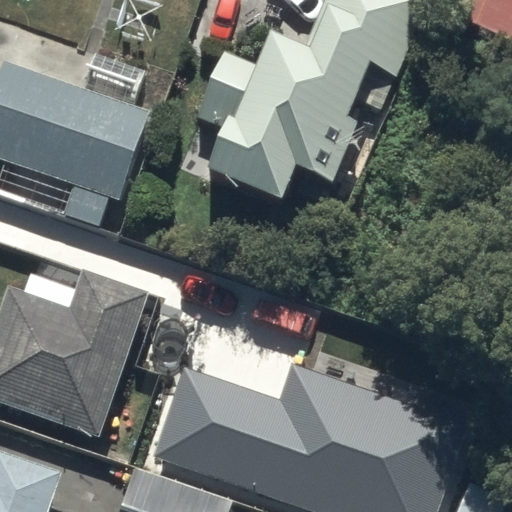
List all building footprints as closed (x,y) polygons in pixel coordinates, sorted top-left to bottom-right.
[(425,0),(326,0),(308,45),(270,29),(255,64),(226,52),(198,119),(222,129),(206,169),(281,200),(294,168),(334,184),(359,124),(345,118),(369,60),(396,71),(425,0)] [(511,42),(511,0),(447,0),(442,15),(511,42)] [(148,109),(1,59),(0,62),(0,162),(3,163),(0,171),(0,191),(97,225),(107,197),(117,200),(148,109)] [(145,291),(79,270),(67,306),(6,286),(0,302),(0,403),(96,437),(145,291)] [(296,314),(233,288),(211,342),(276,369),(282,353),(303,362),(313,336),(291,327),(296,314)] [(47,511),(60,474),(0,453),(0,511),(47,511)] [(227,511),(231,503),(133,469),(118,511),(227,511)] [(456,511),(498,511),(505,495),(468,481),(456,511)]
